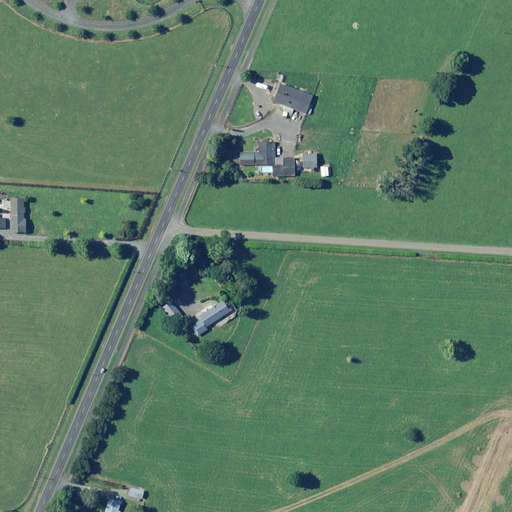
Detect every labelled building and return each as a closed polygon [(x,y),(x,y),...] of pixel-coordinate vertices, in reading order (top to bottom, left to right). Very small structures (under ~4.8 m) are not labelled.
[(282,114),(286,116),(288,111),(291,113),(293,109),(299,111),(293,125),(299,127),(304,113),(310,115),(314,104),(310,102),(312,96),(280,84),(273,102),(285,106),(282,114)] [(240,165),(272,165),(273,177),(294,176),(294,170),(300,170),(300,160),(295,161),(295,157),(275,158),(275,142),(259,142),(259,153),(240,153),(240,165)] [(305,151),(305,153),(303,153),(303,168),(316,168),(316,154),(311,154),(311,151),(305,151)] [(24,219),(24,198),(11,199),(11,233),(26,233),(25,219),(24,219)] [(232,310),(224,299),(197,317),(199,320),(190,327),(197,336),(206,330),(205,328),(232,310)] [(183,318),(170,301),(162,307),(171,318),(176,314),(180,320),(183,318)] [(144,491),(131,488),(129,496),(142,499),(144,491)] [(103,507),(106,508),(104,511),(119,511),(123,502),(115,500),(106,497),(103,507)]
